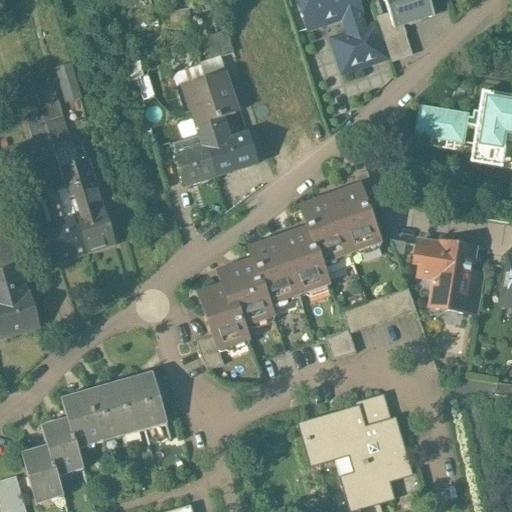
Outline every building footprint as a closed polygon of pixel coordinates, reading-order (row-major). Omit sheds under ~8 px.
[(356,0),(301,0),(304,9),(300,11),(307,32),(343,20),(348,35),(340,38),(343,46),(333,49),(342,75),(389,60),(384,44),(377,26),(364,30),(359,15),(361,14),(356,0)] [(428,0),(382,0),(388,15),(393,31),(403,27),(434,17),(428,0)] [(393,31),(388,15),(376,19),(377,26),(384,44),(405,37),(406,37),(403,27),(393,31)] [(405,37),(384,44),(391,65),(412,58),(405,37)] [(491,61),(469,57),(457,69),(488,74),(491,61)] [(54,68),(65,103),(83,97),(72,62),(54,68)] [(511,85),(494,77),(480,109),(481,109),(498,116),(511,122),(511,85)] [(147,78),(136,81),(143,103),(154,100),(147,78)] [(213,90),(204,93),(202,87),(187,92),(205,150),(206,150),(234,140),(227,118),(234,116),(234,114),(232,114),(224,88),(214,91),(213,90)] [(52,89),(36,94),(41,109),(57,104),(52,89)] [(57,104),(41,109),(51,143),(52,148),(69,143),(58,104),(57,104)] [(463,140),(465,111),(417,108),(415,136),(463,140)] [(498,116),(481,109),(470,126),(485,136),(498,116)] [(44,120),(27,125),(34,148),(51,143),(44,120)] [(234,140),(206,150),(216,179),(256,166),(247,136),(234,140)] [(20,148),(3,153),(12,182),(28,176),(20,148)] [(205,150),(188,156),(186,150),(173,154),(184,189),(216,179),(206,150),(205,150)] [(86,162),(59,170),(69,201),(75,199),(81,218),(102,211),(86,162)] [(366,174),(354,178),(359,192),(360,191),(367,211),(378,207),(366,174)] [(359,192),(301,212),(308,233),(319,266),(379,245),(367,211),(360,191),(359,192)] [(54,193),(37,199),(46,229),(63,223),(54,193)] [(81,218),(75,220),(86,256),(114,247),(103,211),(81,218)] [(46,229),(57,265),(86,256),(75,220),(63,223),(46,229)] [(19,231),(4,235),(13,265),(27,261),(19,231)] [(308,233),(249,253),(253,265),(268,308),(326,287),(319,266),(308,233)] [(448,249),(417,244),(415,257),(420,258),(417,278),(435,281),(432,303),(446,305),(445,313),(463,315),(469,274),(473,250),(456,247),(455,251),(448,250),(448,249)] [(511,258),(510,258),(503,299),(511,299),(511,258)] [(253,265),(218,277),(223,291),(198,299),(211,338),(216,353),(218,352),(249,342),(244,328),(272,319),(268,308),(253,265)] [(19,271),(0,275),(0,340),(38,330),(28,296),(26,297),(19,271)] [(483,276),(469,274),(464,308),(478,310),(483,276)] [(415,313),(407,291),(396,295),(404,317),(415,313)] [(404,317),(396,295),(385,298),(393,321),(404,317)] [(385,298),(374,302),(382,325),(393,321),(385,298)] [(382,325),(374,302),(364,306),(371,329),(382,325)] [(371,329),(364,306),(353,310),(361,332),(371,329)] [(353,310),(341,314),(348,332),(349,336),(361,332),(353,310)] [(348,332),(325,340),(332,362),(355,356),(349,336),(348,332)] [(211,338),(196,344),(207,373),(224,367),(218,352),(216,353),(211,338)] [(151,376),(129,382),(143,433),(166,427),(151,376)] [(129,382),(108,388),(122,439),(143,433),(129,382)] [(511,388),(496,386),(494,397),(511,400),(511,388)] [(108,388),(88,393),(102,445),(122,439),(108,388)] [(88,393),(61,401),(67,421),(76,452),(102,445),(88,393)] [(398,438),(388,441),(385,430),(390,429),(381,399),(356,406),(357,409),(299,427),(311,466),(362,451),(365,464),(359,465),(363,478),(348,482),(356,508),(360,506),(362,511),(380,511),(377,501),(380,501),(379,499),(388,496),(384,481),(409,474),(398,438)] [(67,421),(41,428),(47,448),(56,480),(82,472),(76,452),(67,421)] [(47,448),(21,455),(35,507),(62,500),(56,480),(47,448)] [(24,511),(15,479),(0,483),(0,508),(1,511),(24,511)]
